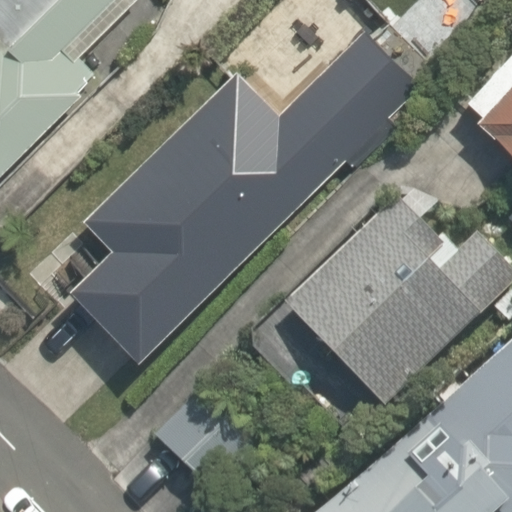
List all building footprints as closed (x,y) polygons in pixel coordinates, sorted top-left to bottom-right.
[(0,0),(0,168),(3,172),(86,90),(80,84),(96,68),(69,40),(110,0),(0,0)] [(270,0),(298,35),(343,0),(262,0),(264,1),(265,0),(270,0)] [(487,112),(511,135),(511,57),(477,96),(491,108),(487,112)] [(90,212),(186,313),(349,157),(356,164),(403,119),(347,60),(289,116),(242,66),(90,212)] [(290,304),(388,409),(488,315),(486,312),(511,287),(511,262),(483,232),(462,251),(447,235),(442,240),(402,198),(401,199),(290,304)] [(223,370),(155,440),(205,488),(272,418),(223,370)] [(444,498),(412,467),(368,511),(511,511),(511,491),(496,507),(465,477),(444,498)]
